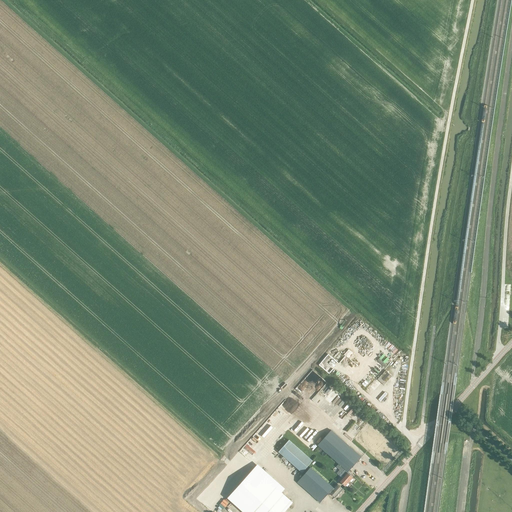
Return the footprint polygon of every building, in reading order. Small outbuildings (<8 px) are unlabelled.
[(384,384),(393,375),(386,369),(378,378),(384,384)] [(370,373),(361,382),(366,387),(374,378),(370,373)] [(348,403),(345,408),(342,406),(333,418),(340,423),(352,406),(348,403)] [(332,430),(318,445),(346,470),(340,476),(343,478),(342,478),(340,478),(339,479),(340,481),(346,486),(353,478),(348,472),(362,457),(332,430)] [(302,472),(312,461),(289,440),(278,452),(302,472)] [(311,467),(297,482),(320,502),(329,492),(335,497),(343,489),(337,484),(334,488),(311,467)] [(255,468),(228,499),(243,511),(284,511),(293,502),(255,468)]
